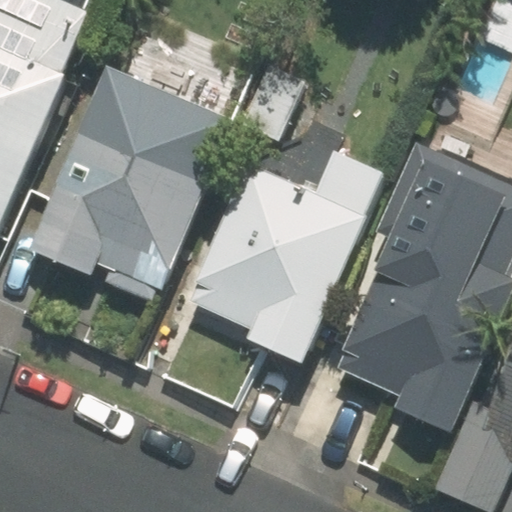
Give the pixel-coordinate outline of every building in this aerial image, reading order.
[(0,0),(0,231),(97,0),(0,0)] [(158,311),(232,131),(254,76),(124,23),(102,78),(25,267),(84,291),(88,283),(158,311)] [(289,150),(315,80),(273,65),(247,135),(289,150)] [(469,408),(511,304),(511,197),(412,155),(378,237),(393,243),(338,375),(397,399),(389,420),(452,447),(469,408)] [(247,168),(186,310),(251,337),(245,352),(302,377),(385,185),(332,163),(317,198),(247,168)] [(511,366),(491,415),(474,408),(458,447),(438,496),(477,511),(503,511),(511,492),(511,366)]
